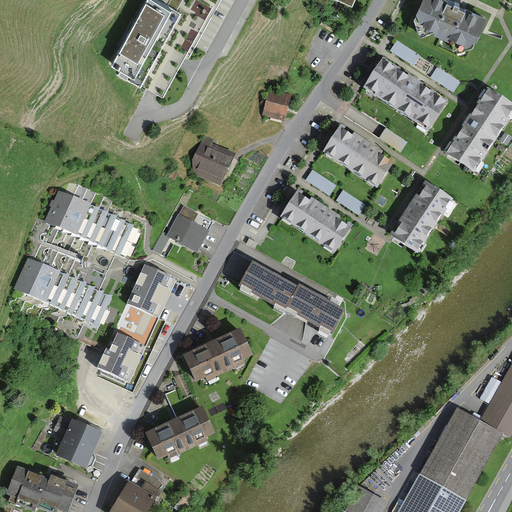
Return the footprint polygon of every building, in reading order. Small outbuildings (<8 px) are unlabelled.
[(181,0),(175,13),(151,0),(145,0),(108,71),(163,101),(216,0),(181,0)] [(484,21),(440,0),(422,0),(412,21),(471,49),(484,21)] [(420,59),(397,45),(391,55),(413,69),(420,59)] [(428,134),(445,109),(383,68),(366,94),(428,134)] [(458,86),(437,72),(431,81),(452,95),(458,86)] [(287,99),(268,96),(264,119),(283,123),(287,99)] [(511,111),(487,96),(445,159),(472,177),(511,116),(511,111)] [(386,130),(381,140),(403,153),(409,142),(386,130)] [(394,167),(342,133),(325,158),(377,193),(394,167)] [(229,158),(200,144),(186,175),(215,188),(229,158)] [(335,189),(313,175),(307,183),(329,198),(335,189)] [(449,203),(424,186),(388,239),(413,255),(449,203)] [(142,228),(59,191),(45,222),(128,260),(142,228)] [(363,209),(342,195),(337,203),(358,217),(363,209)] [(334,256),(351,231),(299,196),(282,222),(334,256)] [(209,225),(181,210),(166,238),(194,253),(209,225)] [(98,328),(113,296),(28,258),(13,289),(98,328)] [(177,279),(145,265),(97,368),(129,382),(177,279)] [(297,288),(255,265),(242,289),(284,312),(286,308),(297,288)] [(330,333),(342,310),(298,286),(297,288),(286,308),(330,333)] [(240,334),(186,359),(197,384),(251,359),(240,334)] [(454,413),(397,511),(460,511),(502,439),(506,441),(511,431),(511,369),(479,427),(454,413)] [(202,411),(147,436),(159,461),(214,436),(202,411)] [(99,437),(73,426),(59,460),(85,471),(99,437)] [(66,511),(76,489),(21,467),(10,496),(52,511),(66,511)] [(146,511),(153,503),(127,486),(110,511),(146,511)] [(344,511),(335,511),(328,508),(326,511),(383,511),(388,504),(358,487),(344,511)]
